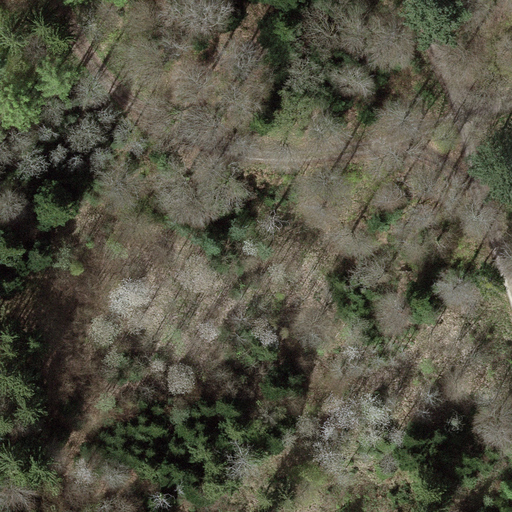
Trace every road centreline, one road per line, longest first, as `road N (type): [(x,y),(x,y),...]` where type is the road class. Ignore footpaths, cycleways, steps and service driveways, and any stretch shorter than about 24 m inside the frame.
road 1 (track): [(511,95),(327,145),(277,151),(195,142),(158,127),(126,101),(57,0)]
road 2 (track): [(423,0),(511,267)]
